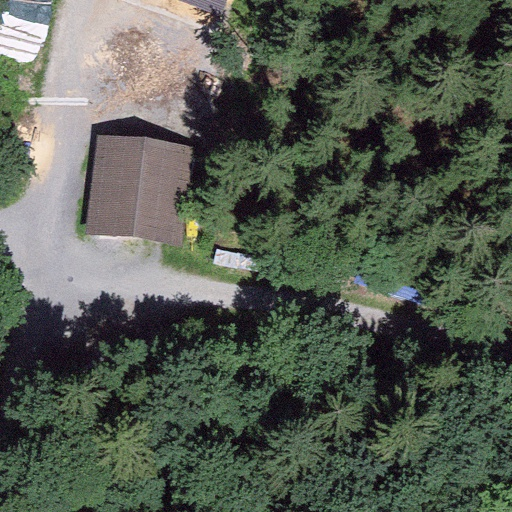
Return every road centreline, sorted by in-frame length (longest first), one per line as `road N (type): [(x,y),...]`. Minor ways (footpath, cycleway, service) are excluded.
road 1 (track): [(0,235),(511,361)]
road 2 (track): [(79,0),(0,486)]
